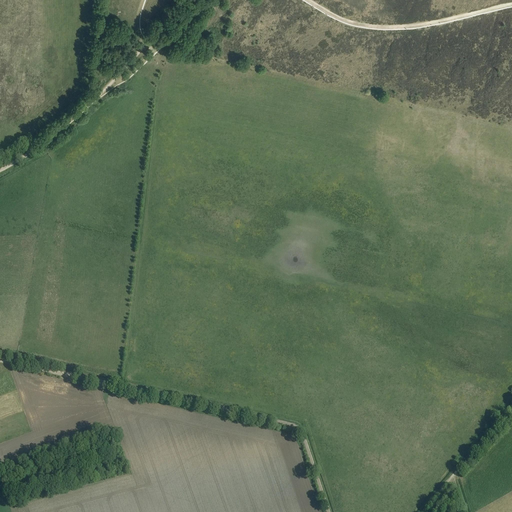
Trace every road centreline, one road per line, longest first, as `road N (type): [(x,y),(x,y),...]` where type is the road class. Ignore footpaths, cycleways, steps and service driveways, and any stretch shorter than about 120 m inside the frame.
road 1 (track): [(328,511),(291,424),(0,359)]
road 2 (track): [(305,0),(380,27),(511,4)]
road 3 (track): [(423,511),(511,404)]
road 4 (track): [(0,169),(108,86)]
